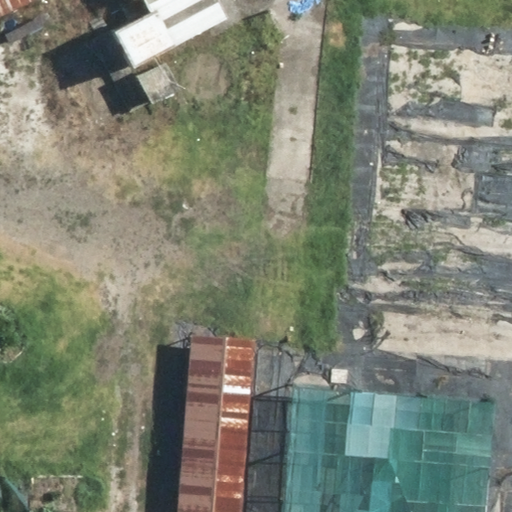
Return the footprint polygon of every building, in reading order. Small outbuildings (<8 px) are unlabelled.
[(41,0),(0,0),(0,26),(44,6),(41,0)] [(210,0),(120,0),(129,15),(88,39),(111,81),(221,18),(210,0)] [(511,52),(384,45),(370,276),(511,284),(511,52)] [(236,511),(248,341),(173,336),(161,511),(236,511)] [(362,347),(359,392),(278,386),(268,511),(485,511),(494,402),(410,396),(414,350),(362,347)]
